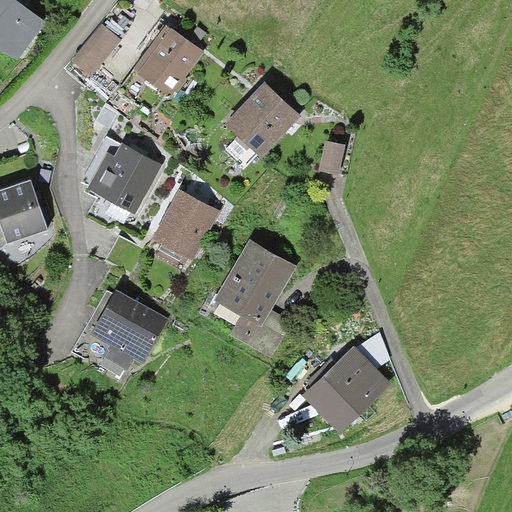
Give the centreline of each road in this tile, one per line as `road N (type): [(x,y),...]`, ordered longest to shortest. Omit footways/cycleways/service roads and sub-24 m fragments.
road 1 (tertiary): [(161,511),(247,479),(391,451),(511,381)]
road 2 (residential): [(0,118),(103,0)]
